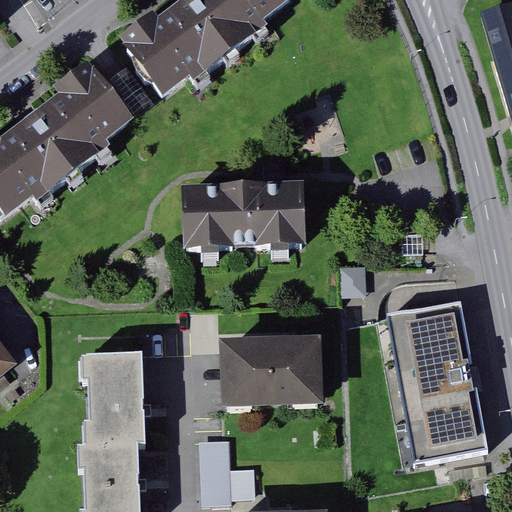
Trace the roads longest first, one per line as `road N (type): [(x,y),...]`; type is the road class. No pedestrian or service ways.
road 1 (residential): [(511,338),(469,135),(425,0)]
road 2 (residential): [(116,0),(0,88)]
